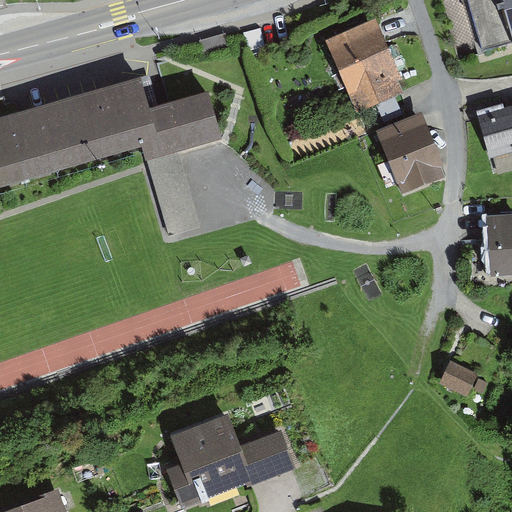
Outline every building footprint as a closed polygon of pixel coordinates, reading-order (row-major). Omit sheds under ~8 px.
[(511,40),(511,0),(466,0),(481,50),(511,40)] [(325,41),(363,129),(407,110),(371,29),(348,39),(345,32),(325,41)] [(257,90),(303,77),(294,46),(248,59),(257,90)] [(10,87),(0,90),(0,174),(139,135),(144,154),(202,137),(190,94),(138,108),(130,80),(96,89),(16,112),(10,87)] [(511,121),(507,105),(462,119),(476,162),(511,150),(511,121)] [(442,174),(420,120),(382,135),(404,189),(442,174)] [(511,214),(471,215),(471,269),(511,268),(511,214)] [(454,369),(434,358),(422,378),(442,389),(454,369)] [(226,445),(214,413),(160,432),(175,475),(187,471),(195,492),(233,478),(235,483),(282,467),(268,430),(226,445)] [(53,511),(45,489),(0,505),(0,511),(53,511)]
